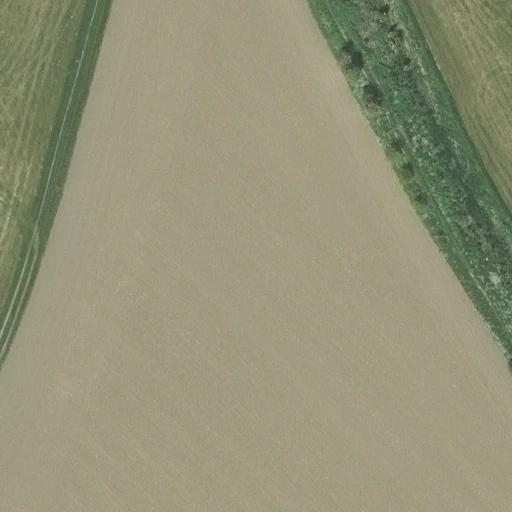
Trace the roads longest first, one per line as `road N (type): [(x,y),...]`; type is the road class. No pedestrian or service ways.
road 1 (track): [(335,0),(451,235),(511,323)]
road 2 (track): [(0,339),(97,0)]
